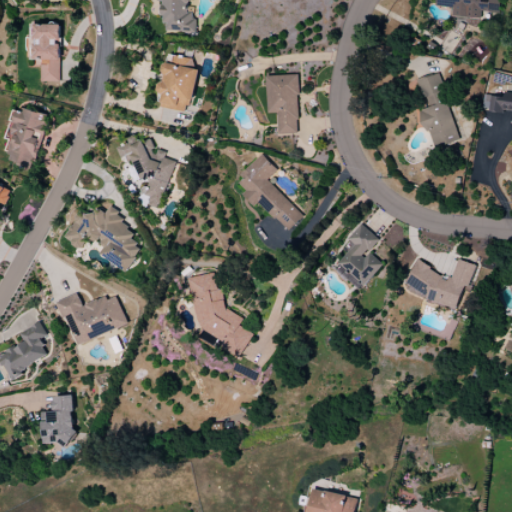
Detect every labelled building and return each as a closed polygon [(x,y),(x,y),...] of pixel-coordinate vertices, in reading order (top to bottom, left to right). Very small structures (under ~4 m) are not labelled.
[(188,0),(154,0),(155,1),(164,1),(162,31),(194,33),(195,12),(188,12),(188,0)] [(436,0),(436,6),(454,8),(453,16),(480,19),(481,11),(497,13),(498,0),(436,0)] [(59,82),(60,40),(61,40),(61,25),(33,24),(32,38),(29,38),(29,62),(44,62),(44,82),(59,82)] [(158,106),(189,113),(198,69),(192,68),(194,59),(168,54),(158,106)] [(421,110),(432,149),(459,142),(440,73),(419,79),(427,108),(421,110)] [(267,76),(268,114),(278,113),(279,134),(300,134),(298,75),(267,76)] [(482,110),(503,114),(504,113),(511,114),(511,95),(485,91),(482,110)] [(50,115),(25,108),(23,113),(18,111),(7,151),(13,153),(11,161),(36,168),(50,115)] [(176,162),(167,159),(165,152),(160,150),(155,152),(152,138),(139,141),(138,135),(130,137),(127,145),(119,147),(122,157),(136,162),(141,179),(156,184),(145,187),(143,195),(151,198),(149,205),(160,209),(176,162)] [(268,179),(277,170),(262,155),(236,180),(246,191),(242,195),(254,207),(259,202),(287,232),(303,216),(268,179)] [(0,214),(11,189),(0,184),(0,214)] [(140,250),(133,237),(135,234),(129,231),(117,210),(110,206),(107,212),(100,209),(89,216),(81,212),(70,232),(66,235),(71,244),(80,249),(85,246),(89,238),(103,246),(105,248),(102,253),(112,258),(116,256),(122,259),(118,266),(128,272),(140,250)] [(384,264),(370,252),(380,240),(361,224),(348,239),(355,245),(336,268),(362,290),(384,264)] [(476,265),(457,259),(452,276),(414,264),(405,292),(458,308),(464,290),(468,291),(476,265)] [(240,360),(254,334),(240,326),(244,318),(226,309),(222,291),(217,288),(214,273),(188,278),(197,322),(206,327),(199,339),(215,347),(220,337),(223,351),(240,360)] [(128,325),(116,296),(107,300),(106,296),(83,306),(78,294),(59,301),(77,345),(128,325)] [(50,357),(41,341),(48,337),(40,322),(20,333),(25,342),(0,355),(0,356),(12,378),(50,357)] [(72,396),(53,397),(54,412),(42,413),(44,445),(75,443),(72,396)] [(355,511),(358,498),(314,489),(309,511),(355,511)]
